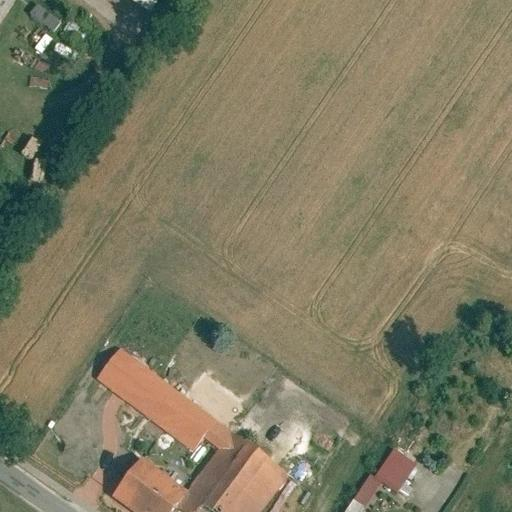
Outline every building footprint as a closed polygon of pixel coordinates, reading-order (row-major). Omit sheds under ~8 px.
[(0,0),(0,25),(15,4),(10,0),(0,0)] [(132,0),(145,9),(151,0),(132,0)] [(141,463),(112,503),(124,511),(262,511),(289,476),(117,352),(94,384),(193,455),(203,441),(217,452),(186,495),(141,463)] [(415,466),(393,451),(374,478),(396,493),(415,466)] [(371,477),(345,511),(360,511),(381,484),(371,477)]
